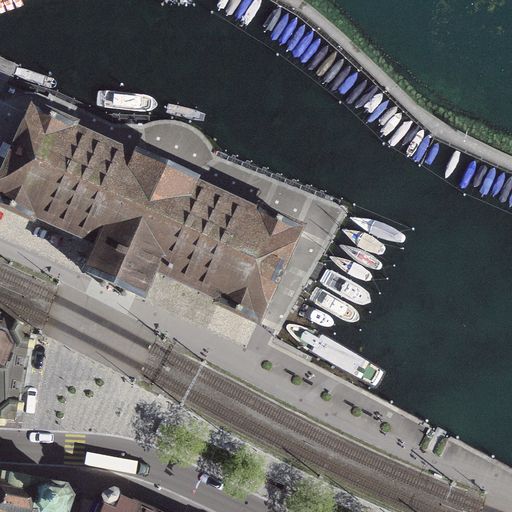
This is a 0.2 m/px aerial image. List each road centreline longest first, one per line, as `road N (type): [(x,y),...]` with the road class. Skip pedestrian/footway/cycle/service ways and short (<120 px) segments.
road 1 (residential): [(110,296),(49,418),(46,449)]
road 2 (primary): [(107,455),(251,511)]
